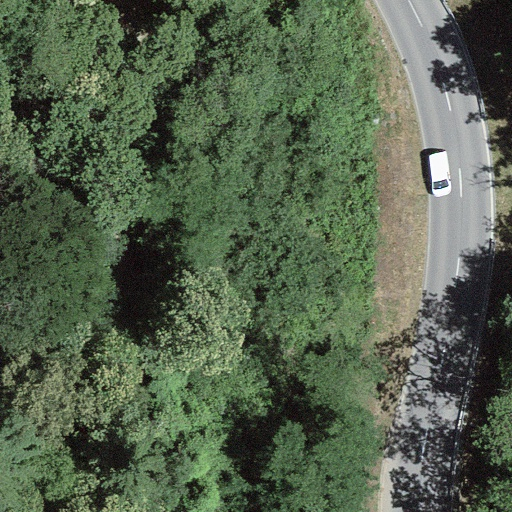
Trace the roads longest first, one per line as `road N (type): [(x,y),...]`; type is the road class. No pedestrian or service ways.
road 1 (tertiary): [(414,511),(415,473),(452,308),(456,177),(444,78),(414,0)]
road 2 (track): [(95,0),(132,361),(133,511)]
